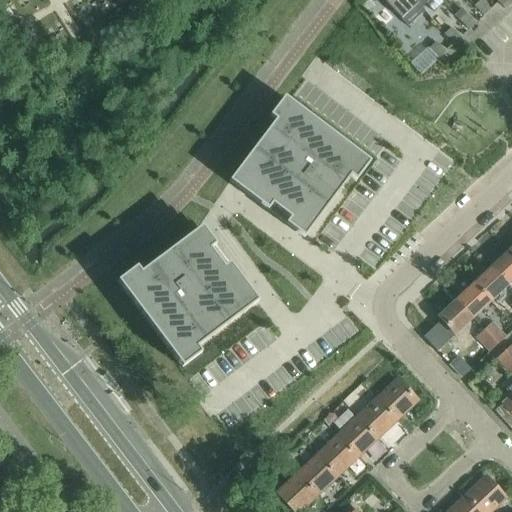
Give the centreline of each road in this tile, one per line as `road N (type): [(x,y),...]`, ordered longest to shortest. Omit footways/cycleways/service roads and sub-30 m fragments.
road 1 (residential): [(459,398),(389,328),(383,304),(511,175)]
road 2 (tertiary): [(174,511),(0,284)]
road 3 (residential): [(459,398),(384,472),(422,511),(494,437)]
road 4 (tertiary): [(0,344),(127,511)]
